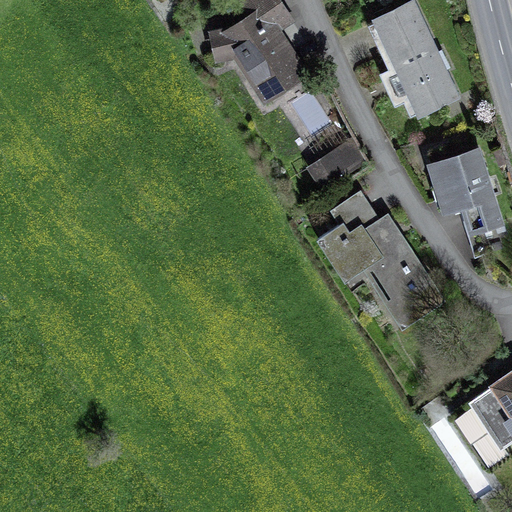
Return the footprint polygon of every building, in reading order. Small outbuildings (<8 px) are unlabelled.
[(234,57),(264,104),(311,76),(283,30),(298,21),(283,0),(240,0),(249,10),(230,22),(209,26),(215,62),(234,57)] [(416,111),(418,115),(463,95),(417,0),(406,0),(371,16),(373,20),(369,23),(388,67),(379,71),(395,103),(403,99),(410,113),(416,111)] [(311,132),(330,122),(313,92),(294,103),(311,132)] [(351,137),(306,165),(321,188),(366,162),(351,137)] [(504,224),(480,145),(426,161),(442,211),(461,205),(470,233),(504,224)] [(370,279),(404,325),(445,297),(388,210),(380,216),(361,189),(329,208),(338,221),(316,236),(353,291),(370,279)] [(492,386),(468,401),(499,447),(511,438),(511,367),(490,383),(492,386)] [(459,413),(476,441),(488,434),(471,406),(459,413)]
